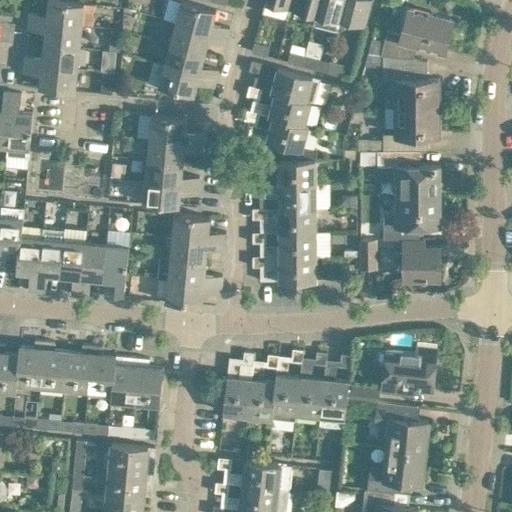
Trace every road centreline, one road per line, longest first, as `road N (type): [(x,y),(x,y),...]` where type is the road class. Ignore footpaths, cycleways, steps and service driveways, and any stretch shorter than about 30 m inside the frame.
road 1 (residential): [(235,324),(240,236),(229,90),(252,0)]
road 2 (unclassified): [(491,310),(494,88),(511,14)]
road 3 (residential): [(491,310),(235,324)]
road 4 (unclassified): [(472,511),(491,310)]
road 5 (residential): [(192,322),(0,304)]
road 6 (residential): [(192,322),(182,449),(196,480),(195,511)]
